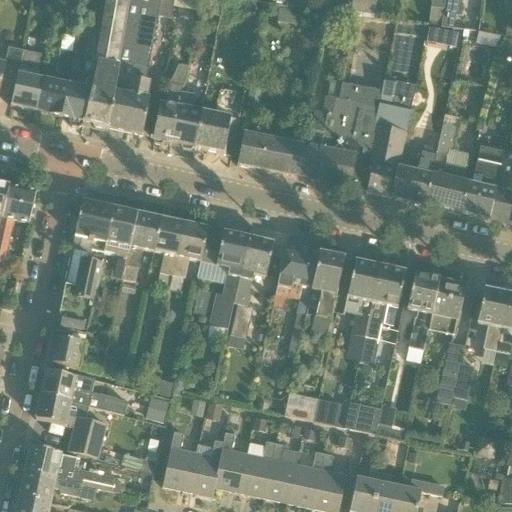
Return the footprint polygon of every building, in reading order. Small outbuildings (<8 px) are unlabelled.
[(130,0),(102,0),(91,61),(98,63),(97,64),(106,66),(105,81),(102,97),(90,94),(84,125),(83,128),(98,131),(98,129),(105,131),(105,130),(112,96),(117,68),(130,0)] [(148,86),(145,85),(147,74),(157,20),(171,23),(173,8),(174,0),(130,0),(117,68),(112,96),(105,130),(105,131),(141,138),(148,103),(144,103),(148,86)] [(361,20),(363,0),(353,0),(351,18),(361,20)] [(363,20),(363,16),(375,17),(377,0),(363,0),(361,20),(363,20)] [(440,24),(442,0),(431,0),(429,22),(433,23),(440,24)] [(442,0),(440,24),(452,26),(455,1),(452,0),(442,0)] [(49,48),(52,32),(42,30),(39,46),(49,48)] [(456,46),(458,36),(430,32),(428,42),(456,46)] [(73,55),(72,54),(75,39),(63,38),(61,52),(56,73),(58,73),(56,85),(42,82),(35,114),(38,115),(39,114),(62,119),(68,88),(70,77),(73,55)] [(511,42),(504,41),(501,58),(511,60),(511,42)] [(17,81),(16,81),(22,53),(8,50),(5,63),(0,61),(0,96),(13,99),(17,81)] [(41,57),(37,56),(22,53),(16,81),(17,81),(13,99),(10,109),(35,114),(42,82),(38,81),(39,76),(37,75),(41,57)] [(97,64),(94,79),(79,76),(83,57),(73,55),(70,77),(68,88),(62,119),(69,121),(69,124),(72,129),(78,130),(83,128),(84,125),(90,94),(102,97),(105,81),(106,66),(97,64)] [(181,95),(182,90),(185,82),(188,69),(178,67),(169,87),(168,92),(165,108),(159,107),(151,142),(152,142),(153,145),(161,147),(163,144),(169,146),(169,148),(170,148),(171,146),(180,95),(181,95)] [(366,195),(391,201),(398,170),(399,170),(406,135),(405,135),(411,116),(419,88),(383,82),(381,94),(380,94),(375,119),(368,159),(368,160),(372,163),(366,195)] [(375,119),(380,94),(341,86),(339,102),(336,101),(333,117),(327,117),(317,165),(320,166),(317,184),(318,184),(360,193),(364,175),(367,159),(368,160),(368,159),(375,119)] [(194,97),(181,95),(180,95),(171,146),(180,148),(181,151),(190,153),(193,150),(195,151),(201,115),(190,113),(194,97)] [(333,117),(336,101),(325,99),(322,114),(315,113),(310,135),(313,136),(311,149),(303,147),(297,179),(317,184),(320,166),(317,165),(327,117),(333,117)] [(239,123),(206,116),(201,115),(195,151),(232,158),(239,123)] [(461,216),(466,185),(462,184),(465,172),(463,172),(465,162),(447,158),(452,153),(458,131),(443,127),(438,151),(437,150),(435,157),(431,177),(424,208),(461,216)] [(303,147),(282,144),(243,136),(236,167),(296,180),(296,179),(297,179),(303,147)] [(412,173),(399,170),(398,170),(391,201),(424,208),(431,177),(435,157),(437,150),(424,148),(419,170),(413,169),(412,173)] [(488,223),(503,154),(480,150),(475,177),(481,177),(479,188),(466,185),(461,216),(488,223)] [(511,156),(503,154),(488,223),(511,227),(511,156)] [(8,188),(4,187),(4,184),(0,183),(0,222),(1,220),(6,197),(8,188)] [(12,222),(29,226),(36,194),(8,188),(6,197),(1,220),(0,222),(0,264),(2,264),(12,222)] [(55,332),(85,338),(101,264),(88,261),(90,253),(103,256),(105,246),(106,244),(111,217),(113,211),(112,211),(111,211),(88,206),(88,208),(84,210),(81,210),(79,220),(78,220),(55,332)] [(115,258),(113,266),(110,281),(122,283),(137,216),(127,214),(126,211),(118,209),(115,212),(113,211),(111,217),(106,244),(105,246),(103,256),(115,258)] [(153,254),(160,221),(159,221),(160,220),(154,217),(148,217),(147,219),(137,216),(122,283),(134,285),(142,252),(153,254)] [(169,292),(184,227),(174,224),(174,223),(168,220),(162,221),(162,222),(160,221),(153,254),(164,257),(157,289),(159,290),(157,303),(166,305),(168,292),(169,292)] [(200,265),(207,232),(205,231),(205,230),(203,227),(197,225),(193,227),(193,229),(184,227),(169,292),(179,294),(182,281),(184,281),(188,262),(200,265)] [(223,235),(222,236),(207,232),(200,265),(229,272),(223,299),(216,297),(209,328),(227,332),(233,306),(234,306),(248,241),(223,235)] [(252,311),(245,309),(252,276),(265,279),(272,246),(248,241),(234,306),(237,307),(235,315),(228,348),(242,352),(245,341),(252,311)] [(297,316),(305,318),(307,309),(319,257),(309,254),(307,251),(301,250),(298,252),(285,250),(277,288),(272,309),(281,311),(284,299),(298,302),(295,316),(297,316)] [(319,257),(307,309),(316,311),(314,319),(330,322),(343,262),(331,259),(330,257),(324,256),(323,257),(319,257)] [(376,282),(379,269),(354,264),(347,300),(360,303),(358,311),(357,310),(351,337),(363,340),(376,282)] [(363,340),(364,340),(358,365),(373,369),(378,343),(376,342),(379,326),(393,329),(396,311),(397,311),(404,275),(379,269),(376,282),(363,340)] [(428,329),(439,282),(414,277),(406,312),(417,314),(416,321),(415,321),(409,345),(408,350),(423,353),(428,329)] [(458,323),(465,288),(439,282),(428,329),(451,334),(454,322),(458,323)] [(494,366),(509,297),(484,292),(476,327),(488,330),(483,351),(484,351),(481,365),(493,368),(493,366),(494,366)] [(511,298),(509,297),(494,366),(507,369),(511,343),(511,298)] [(301,333),(293,331),(287,358),(295,360),(301,333)] [(53,340),(47,366),(78,373),(99,378),(103,363),(81,357),(83,346),(53,340)] [(448,347),(443,373),(439,390),(455,393),(459,377),(458,376),(460,368),(459,368),(463,350),(448,347)] [(464,403),(472,371),(460,368),(458,376),(459,377),(455,393),(453,400),(464,403)] [(90,396),(91,394),(94,383),(78,379),(74,381),(46,373),(41,397),(70,404),(70,405),(81,408),(123,418),(127,405),(90,396)] [(310,424),(315,402),(289,396),(284,419),(310,424)] [(67,418),(70,405),(70,404),(41,397),(35,422),(65,429),(75,432),(69,455),(96,462),(105,427),(79,420),(67,418)] [(150,401),(145,421),(162,425),(167,406),(150,401)] [(336,430),(341,407),(315,402),(310,424),(336,430)] [(203,421),(204,413),(206,405),(196,403),(193,403),(190,418),(203,421)] [(205,421),(218,424),(222,409),(208,406),(205,421)] [(348,432),(353,433),(375,438),(380,412),(359,407),(357,418),(352,417),(348,432)] [(380,426),(393,428),(395,409),(382,407),(380,426)] [(252,432),(264,435),(266,424),(254,421),(252,432)] [(288,428),(286,439),(299,441),(301,430),(288,428)] [(392,431),(390,441),(404,444),(406,434),(392,431)] [(302,441),(313,443),(315,434),(304,432),(302,441)] [(187,495),(195,457),(180,454),(183,437),(174,435),(162,490),(187,495)] [(218,492),(230,437),(225,436),(223,445),(215,444),(213,451),(197,448),(195,457),(187,495),(212,501),(214,491),(218,492)] [(239,497),(247,458),(231,454),(235,438),(230,437),(218,492),(239,497)] [(474,458),(494,462),(497,443),(478,439),(474,458)] [(263,502),(275,447),(266,445),(262,461),(247,458),(239,497),(263,502)] [(288,507),(296,468),(280,465),(284,448),(275,447),(263,502),(288,507)] [(29,450),(24,474),(96,490),(96,492),(120,497),(122,488),(113,485),(114,481),(97,476),(97,473),(89,472),(88,475),(77,472),(79,461),(60,457),(29,450)] [(311,511),(312,511),(324,457),(315,455),(312,471),(296,468),(288,507),(311,511)] [(410,455),(408,466),(420,468),(422,457),(410,455)] [(324,457),(312,511),(338,511),(346,479),(330,475),(333,459),(324,457)] [(156,465),(142,461),(140,461),(137,474),(153,478),(156,465)] [(388,488),(390,479),(392,473),(383,471),(382,477),(379,476),(371,511),(393,511),(399,490),(388,488)] [(24,474),(19,499),(50,506),(53,491),(58,492),(60,497),(93,504),(96,492),(96,490),(24,474)] [(371,511),(379,476),(369,474),(367,483),(356,481),(349,511),(371,511)] [(511,479),(503,479),(500,503),(511,504),(511,479)] [(399,490),(393,511),(420,511),(417,511),(420,495),(442,500),(444,490),(411,482),(409,492),(399,490)] [(48,511),(50,506),(19,499),(15,511),(48,511)]
